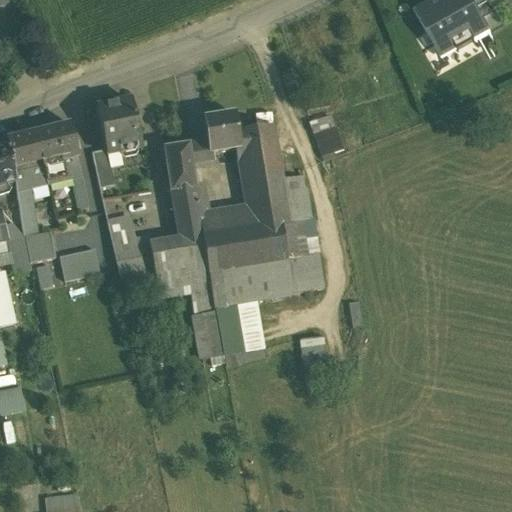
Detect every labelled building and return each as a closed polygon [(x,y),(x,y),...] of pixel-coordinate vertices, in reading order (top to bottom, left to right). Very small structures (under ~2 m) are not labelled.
[(469,0),(432,0),(416,10),(444,60),(490,34),(476,10),(469,0)] [(469,0),(476,10),(491,0),(495,6),(505,0),(469,0)] [(253,60),(246,63),(250,72),(257,68),(253,60)] [(131,103),(95,110),(104,152),(105,157),(106,157),(141,149),(131,103)] [(233,116),(202,122),(208,157),(238,152),(240,152),(237,134),(233,116)] [(332,117),(307,124),(317,156),(341,148),(332,117)] [(70,126),(34,134),(41,163),(40,163),(46,188),(72,182),(80,180),(81,180),(81,179),(76,161),(78,160),(70,126)] [(271,128),(237,134),(240,152),(238,152),(251,230),(278,225),(279,227),(288,225),(282,195),(280,185),(271,128)] [(34,134),(5,142),(6,146),(12,170),(25,167),(40,163),(41,163),(34,134)] [(6,146),(0,147),(0,190),(15,185),(12,170),(6,146)] [(193,190),(186,149),(164,153),(178,241),(179,244),(202,240),(193,190)] [(104,152),(91,155),(95,176),(99,191),(113,188),(106,157),(105,157),(104,152)] [(25,167),(12,170),(15,185),(21,224),(23,238),(39,235),(25,167)] [(80,180),(72,182),(77,214),(86,212),(85,203),(80,180)] [(299,181),(280,185),(282,195),(301,191),(299,181)] [(203,189),(193,190),(201,239),(210,237),(207,220),(208,220),(203,189)] [(301,191),(282,195),(288,225),(311,221),(305,191),(301,191)] [(0,215),(0,245),(6,244),(8,244),(4,229),(0,215)] [(127,222),(107,226),(117,275),(123,299),(157,293),(148,246),(132,249),(127,222)] [(21,224),(4,229),(8,244),(6,244),(10,264),(27,260),(23,238),(21,224)] [(210,237),(201,239),(202,240),(208,277),(220,275),(285,263),(285,261),(279,227),(278,225),(251,230),(210,237)] [(39,235),(23,238),(27,260),(29,265),(53,260),(48,233),(39,235)] [(202,240),(179,244),(185,281),(208,277),(202,240)] [(178,241),(148,246),(157,293),(159,303),(192,297),(211,294),(208,277),(185,281),(179,244),(178,241)] [(94,253),(58,260),(63,285),(99,278),(94,253)] [(317,255),(285,261),(285,263),(291,296),(323,290),(317,255)] [(27,260),(10,264),(13,277),(30,273),(29,265),(27,260)] [(285,263),(220,275),(226,308),(291,296),(285,263)] [(48,270),(35,273),(41,293),(53,290),(48,270)] [(0,277),(0,331),(12,329),(1,277),(0,277)] [(211,294),(192,297),(205,360),(222,357),(211,294)] [(255,307),(216,313),(224,357),(262,351),(255,307)] [(322,338),(299,342),(306,384),(329,381),(322,338)] [(23,390),(0,392),(0,416),(25,414),(23,390)] [(78,511),(76,498),(42,502),(41,511),(78,511)]
